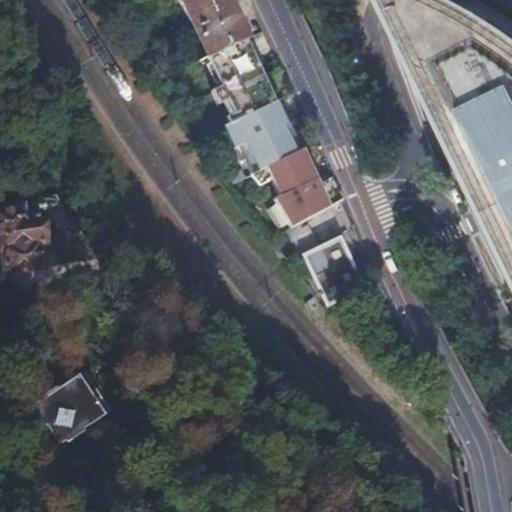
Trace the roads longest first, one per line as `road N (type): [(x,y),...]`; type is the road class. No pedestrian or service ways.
road 1 (residential): [(488,511),(481,459),(364,209)]
road 2 (residential): [(364,209),(411,198),(430,204),(511,352)]
road 3 (residential): [(364,209),(268,0)]
